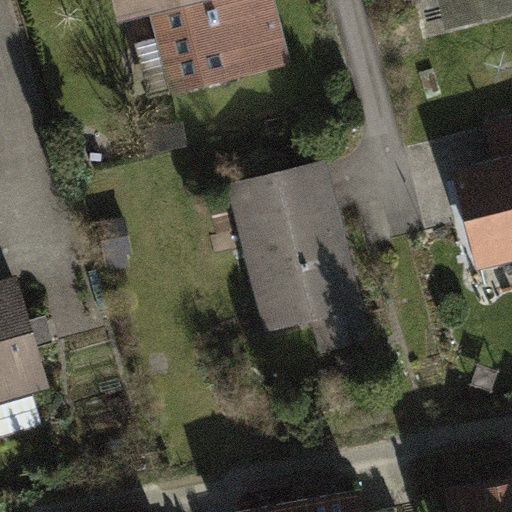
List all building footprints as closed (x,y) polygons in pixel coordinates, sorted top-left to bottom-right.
[(118,0),(119,5),(137,0),(154,0),(163,35),(140,41),(153,90),(286,56),(272,0),(118,0)] [(417,0),(421,14),(446,8),(444,0),(417,0)] [(511,0),(450,0),(454,14),(511,0)] [(511,149),(511,112),(488,118),(497,154),(511,149)] [(511,149),(497,154),(457,163),(481,257),(511,249),(511,149)] [(322,156),(234,179),(271,321),(359,298),(322,156)] [(0,426),(41,414),(31,381),(47,376),(37,344),(54,339),(46,312),(27,318),(14,275),(0,278),(0,426)] [(511,511),(511,467),(453,477),(458,511),(511,511)] [(363,511),(358,479),(299,489),(302,511),(363,511)] [(302,511),(299,489),(240,499),(242,511),(302,511)]
